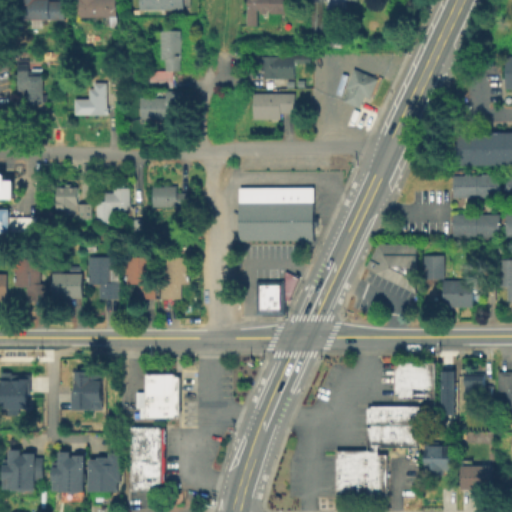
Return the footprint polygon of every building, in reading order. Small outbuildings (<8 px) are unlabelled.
[(24,0),(65,0),(65,17),(50,17),(50,15),(24,15),(24,0)] [(117,0),(118,25),(112,25),(111,15),(81,16),(81,0),(117,0)] [(176,0),(176,8),(145,8),(145,0),(176,0)] [(284,0),(284,21),(270,21),(270,15),(260,15),(260,9),(258,10),(257,25),(246,24),(246,0),(284,0)] [(322,0),(322,30),(317,30),(317,35),(312,35),(312,30),(311,29),(311,0),(322,0)] [(346,0),(346,8),(327,7),(327,0),(346,0)] [(182,28),(182,58),(180,58),(180,69),(172,70),(173,87),(148,87),(148,69),(166,69),(166,58),(161,58),(161,28),(182,28)] [(346,30),(346,45),(325,45),(326,29),(346,30)] [(0,40),(8,56),(0,60),(0,40)] [(310,52),(310,61),(298,61),(298,52),(310,52)] [(294,55),(294,78),(264,78),(264,71),(261,71),(261,65),(263,65),(263,54),(294,55)] [(511,87),(502,87),(502,54),(511,54),(511,87)] [(44,61),(45,93),(49,92),(49,100),(45,100),(45,101),(31,102),(30,94),(23,94),(22,62),(44,61)] [(376,77),(368,96),(363,94),(357,107),(341,101),(347,88),(343,86),(352,67),(376,77)] [(108,81),(108,105),(110,105),(110,114),(77,114),(77,98),(92,98),(91,86),(96,86),(96,82),(108,81)] [(183,90),(182,111),(169,111),(169,118),(142,118),(142,96),(166,96),(166,90),(183,90)] [(294,92),(294,112),(281,112),(281,118),(254,118),(254,92),(294,92)] [(65,127),(66,100),(49,100),(48,126),(65,127)] [(511,163),(451,164),(451,131),(511,130),(511,163)] [(0,167),(8,167),(8,174),(16,174),(16,192),(6,192),(6,193),(0,193),(0,167)] [(500,195),(450,195),(450,174),(499,173),(500,195)] [(511,173),(503,173),(502,196),(511,196),(511,173)] [(80,185),(80,202),(93,202),(93,217),(82,217),(82,214),(62,214),(62,206),(59,206),(59,186),(66,186),(66,183),(73,183),(73,185),(80,185)] [(116,209),(116,221),(99,221),(99,201),(107,201),(107,191),(115,191),(115,186),(120,186),(120,184),(126,184),(126,187),(131,187),(131,204),(129,204),(129,208),(127,208),(126,210),(123,210),(123,209),(116,209)] [(188,214),(177,215),(177,205),(155,205),(155,185),(178,185),(179,192),(188,192),(188,214)] [(239,239),(238,186),(312,186),(312,239),(239,239)] [(38,216),(38,230),(0,230),(0,207),(11,207),(11,216),(38,216)] [(498,234),(451,235),(450,212),(498,212),(498,234)] [(511,212),(511,234),(503,235),(503,212),(511,212)] [(147,219),(147,236),(133,236),(133,219),(147,219)] [(415,291),(363,266),(374,243),(415,243),(415,291)] [(445,254),(445,276),(424,276),(424,254),(445,254)] [(114,255),(114,268),(120,267),(120,298),(102,298),(102,283),(91,283),(90,256),(114,255)] [(157,280),(157,296),(137,296),(137,283),(128,283),(128,255),(152,255),(152,280),(157,280)] [(191,255),(190,282),(182,282),(182,297),(163,297),(163,281),(165,281),(165,255),(191,255)] [(43,257),(43,281),(50,281),(50,299),(29,299),(29,284),(18,284),(17,257),(43,257)] [(511,298),(507,298),(507,285),(497,285),(497,258),(511,258),(511,298)] [(85,272),(84,298),(56,297),(56,266),(65,267),(65,271),(85,272)] [(0,272),(10,272),(10,297),(0,297),(0,272)] [(473,278),(473,305),(444,305),(444,278),(473,278)] [(254,313),(254,280),(283,280),(283,313),(254,313)] [(434,397),(396,397),(396,393),(392,393),(392,365),(396,365),(396,360),(433,359),(434,397)] [(511,412),(505,412),(506,389),(497,389),(497,369),(511,369),(511,412)] [(102,401),(94,401),(94,410),(76,410),(76,391),(79,391),(79,377),(86,377),(86,372),(90,372),(90,370),(103,370),(103,374),(104,374),(104,378),(102,378),(102,401)] [(491,384),(491,392),(486,392),(486,397),(468,397),(468,392),(464,392),(465,371),(485,371),(485,384),(491,384)] [(29,403),(4,403),(4,377),(12,377),(12,378),(15,378),(15,372),(31,372),(31,387),(29,387),(29,396),(30,396),(30,399),(29,399),(29,403)] [(139,417),(177,417),(177,376),(173,376),(173,373),(144,372),(144,391),(135,391),(135,407),(139,407),(139,417)] [(458,380),(458,399),(442,399),(442,380),(458,380)] [(422,423),(412,423),(368,424),(368,422),(365,422),(364,407),(369,407),(369,405),(422,404),(422,423)] [(412,423),(412,445),(376,445),(376,448),(376,449),(365,449),(365,446),(364,426),(368,426),(368,424),(412,423)] [(163,447),(130,447),(130,426),(163,426),(163,442),(163,447)] [(453,445),(452,470),(443,469),(443,475),(432,474),(433,469),(424,469),(425,440),(440,440),(439,445),(453,445)] [(5,456),(11,456),(11,446),(22,446),(22,451),(25,451),(25,449),(36,449),(36,454),(44,454),(44,475),(39,475),(39,477),(36,477),(36,487),(27,487),(26,488),(22,489),(20,487),(13,487),(13,486),(5,486),(5,456)] [(163,468),(130,468),(130,447),(163,447),(163,468)] [(85,488),(78,489),(75,491),(71,491),(68,488),(54,488),(54,484),(53,484),(53,459),(60,459),(60,448),(71,448),(71,454),(74,454),(74,452),(85,452),(85,488)] [(386,465),(333,466),(333,450),(365,449),(376,449),(376,453),(386,453),(386,465)] [(90,456),(98,456),(98,454),(109,454),(109,456),(110,456),(110,451),(121,451),(121,479),(119,479),(119,488),(90,488),(90,456)] [(490,463),(490,487),(462,487),(461,464),(490,463)] [(333,480),(333,466),(386,465),(386,479),(333,480)] [(163,489),(130,489),(130,468),(163,468),(163,489)] [(511,490),(497,490),(496,472),(511,471),(511,490)] [(337,496),(337,492),(333,492),(333,480),(386,479),(386,495),(337,496)]
